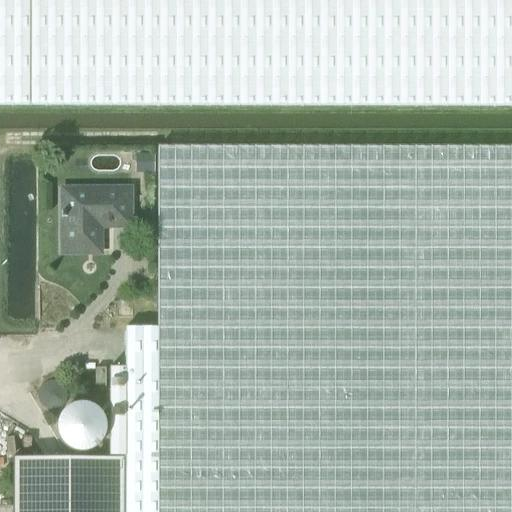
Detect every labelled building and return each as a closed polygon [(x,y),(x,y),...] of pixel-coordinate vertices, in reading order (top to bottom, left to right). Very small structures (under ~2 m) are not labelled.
[(511,0),(0,0),(0,105),(511,106),(511,0)] [(158,326),(157,511),(511,511),(511,148),(158,149),(158,326)] [(100,223),(102,225),(127,225),(127,192),(64,192),(64,213),(61,213),(61,218),(64,218),(64,232),(61,235),(61,243),(64,246),(64,251),(97,251),(97,230),(95,228),(100,223)] [(157,511),(158,326),(125,326),(124,367),(108,367),(107,456),(12,457),(12,511),(157,511)] [(104,368),(94,368),(94,390),(104,390),(104,368)]
